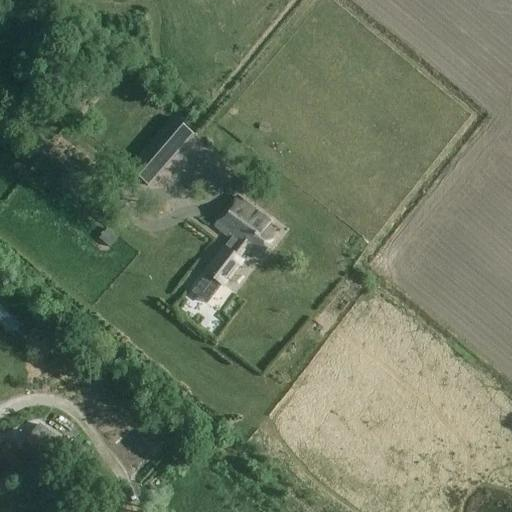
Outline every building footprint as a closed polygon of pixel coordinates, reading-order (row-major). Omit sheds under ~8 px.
[(199,132),(188,143),(199,153),(210,142),(199,132)] [(148,186),(175,155),(156,139),(129,170),(148,186)] [(246,248),(259,258),(276,236),(266,228),(270,223),(237,198),(215,226),(239,244),(231,254),(225,249),(213,265),(210,262),(203,270),(223,285),(241,261),(238,259),(246,248)] [(206,302),(193,311),(210,338),(223,329),(206,302)] [(22,446),(52,468),(61,456),(31,433),(22,446)] [(38,468),(7,444),(0,451),(0,458),(27,482),(38,468)]
